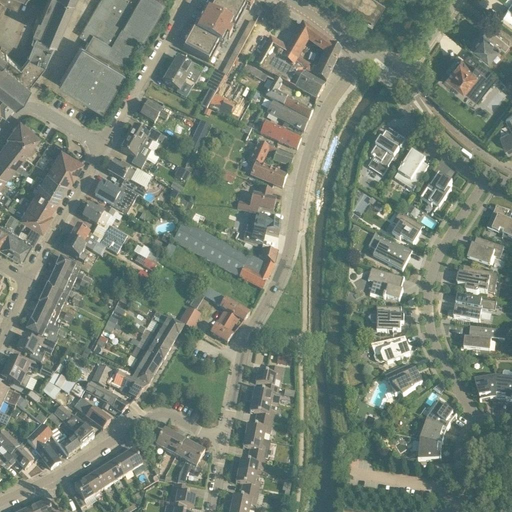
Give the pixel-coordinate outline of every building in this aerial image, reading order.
[(45,0),(39,16),(37,15),(31,29),(37,31),(26,58),(20,67),(5,55),(6,54),(0,49),(0,89),(15,102),(44,65),(71,0),(0,0),(0,4),(2,1),(18,8),(21,0),(45,0)] [(101,0),(80,36),(88,42),(84,48),(81,46),(60,82),(58,85),(69,92),(102,110),(124,72),(121,70),(140,38),(143,40),(165,3),(160,0),(101,0)] [(187,41),(183,49),(208,63),(218,45),(221,46),(225,38),(228,40),(232,34),(228,32),(232,26),(234,27),(244,8),(247,10),(249,11),(254,3),(248,0),(216,0),(209,13),(207,11),(196,31),(193,30),(189,37),(192,39),(190,43),(187,41)] [(345,0),(348,2),(347,2),(348,3),(349,2),(355,6),(354,7),(355,7),(356,7),(362,10),(361,11),(362,12),(363,11),(369,15),(368,16),(369,16),(368,17),(373,20),(375,18),(374,18),(385,0),(391,4),(391,3),(391,2),(392,0),(345,0)] [(226,77),(255,24),(250,22),(222,75),(224,76),(226,77)] [(304,74),(318,82),(325,86),(341,54),(302,26),(297,34),(288,50),(271,40),(256,67),(295,90),(296,89),(315,100),(316,101),(324,88),(317,84),(303,76),(304,74)] [(505,50),(509,44),(493,31),(489,35),(484,31),(478,39),(475,38),(473,41),(474,44),(473,45),(489,59),(500,46),(505,50)] [(194,86),(201,74),(177,60),(170,71),(194,86)] [(476,82),(481,77),(461,60),(460,61),(458,61),(455,64),(456,66),(448,76),(444,81),(444,83),(448,86),(450,86),(454,81),(464,90),(473,79),(476,82)] [(243,72),(265,84),(268,79),(247,66),(243,72)] [(163,83),(179,92),(183,85),(192,90),(194,86),(170,71),(163,83)] [(215,94),(224,76),(222,75),(214,71),(207,83),(212,86),(209,91),(215,94)] [(275,81),(266,97),(309,122),(312,113),(277,93),(281,85),(275,81)] [(15,102),(0,89),(0,110),(0,111),(5,115),(15,102)] [(215,94),(209,91),(200,107),(206,110),(215,94)] [(294,129),(304,134),(309,122),(273,102),(266,114),(284,124),(289,126),(294,129)] [(166,122),(169,116),(155,108),(154,109),(147,105),(140,116),(155,125),(158,118),(166,122)] [(511,126),(511,128),(511,130),(500,137),(509,153),(510,153),(509,152),(511,151),(511,113),(506,117),(511,126)] [(39,137),(20,122),(11,132),(30,147),(35,142),(39,145),(44,140),(39,137)] [(189,147),(199,152),(211,127),(201,122),(189,147)] [(260,133),(262,127),(255,123),(252,129),(260,133)] [(265,125),(260,134),(297,151),(301,141),(292,136),(284,132),(265,125)] [(164,138),(160,136),(151,131),(148,136),(134,128),(130,134),(129,134),(128,137),(128,138),(127,140),(147,151),(152,142),(156,144),(158,141),(162,143),(164,138)] [(22,158),(26,152),(30,147),(11,132),(8,136),(10,138),(5,144),(22,158)] [(381,139),(376,147),(377,148),(371,156),(374,158),(373,159),(375,160),(369,169),(382,178),(405,141),(398,137),(396,140),(386,133),(382,140),(381,139)] [(147,151),(127,140),(126,141),(125,141),(123,144),(124,145),(120,152),(134,160),(131,165),(141,170),(146,162),(151,153),(147,151)] [(256,144),(257,144),(276,152),(277,153),(279,149),(258,140),(256,144)] [(17,164),(22,158),(5,144),(0,150),(0,156),(18,171),(20,172),(23,169),(17,164)] [(247,162),(255,166),(251,176),(282,189),(287,176),(263,165),(267,154),(274,157),(276,152),(257,144),(256,148),(253,147),(247,162)] [(52,152),(58,156),(55,161),(54,161),(75,173),(82,162),(61,150),(55,147),(52,152)] [(194,150),(184,171),(189,174),(200,153),(194,150)] [(290,170),(293,159),(277,153),(276,152),(274,157),(273,163),(290,170)] [(412,153),(403,167),(402,167),(400,169),(401,170),(398,174),(403,178),(400,183),(413,192),(429,168),(423,164),(425,161),(412,153)] [(0,174),(6,179),(11,171),(16,175),(18,175),(20,172),(18,171),(0,156),(0,174)] [(49,158),(43,169),(42,170),(48,173),(47,173),(48,172),(67,184),(71,177),(73,178),(75,173),(54,161),(55,161),(49,158)] [(108,174),(120,181),(117,186),(131,194),(139,198),(143,190),(130,182),(135,174),(128,170),(115,162),(113,164),(112,163),(110,168),(111,168),(108,174)] [(179,170),(175,178),(183,183),(188,175),(179,170)] [(236,176),(223,171),(219,179),(232,185),(236,176)] [(36,176),(34,180),(60,195),(67,184),(48,172),(47,173),(43,180),(36,176)] [(451,193),(449,191),(452,186),(448,184),(449,181),(439,175),(433,185),(431,184),(421,201),(432,208),(433,206),(437,208),(431,217),(432,217),(437,209),(439,210),(451,193)] [(60,195),(34,180),(32,184),(39,188),(35,195),(53,207),(60,195)] [(117,186),(114,191),(102,184),(95,196),(121,212),(131,194),(117,186)] [(183,190),(173,184),(169,189),(180,196),(183,190)] [(257,216),(258,209),(273,213),(276,202),(270,200),(272,192),(262,190),(262,189),(259,189),(257,196),(252,195),(250,205),(238,203),(236,211),(237,211),(246,213),(257,216)] [(172,192),(169,199),(175,202),(179,195),(172,192)] [(19,202),(28,207),(48,219),(51,215),(49,214),(53,207),(35,195),(31,202),(23,197),(21,197),(19,202)] [(190,211),(193,205),(186,202),(178,198),(175,206),(182,209),(190,211)] [(7,210),(13,214),(16,209),(11,205),(7,210)] [(96,227),(97,226),(106,232),(104,236),(122,246),(127,238),(106,226),(111,217),(112,218),(115,213),(106,208),(104,213),(98,209),(97,211),(89,206),(82,219),(96,227)] [(42,231),(48,219),(28,207),(24,213),(21,218),(21,219),(42,231)] [(404,216),(406,218),(408,215),(411,217),(415,210),(410,207),(404,216)] [(487,229),(493,232),(499,235),(500,232),(504,233),(502,236),(504,238),(511,240),(511,243),(511,247),(511,245),(511,215),(511,217),(508,216),(509,213),(497,208),(492,218),(493,218),(489,227),(488,226),(487,229)] [(190,224),(195,215),(188,212),(184,221),(190,224)] [(424,229),(406,218),(404,216),(400,213),(393,225),(398,228),(392,236),(400,241),(401,239),(413,247),(421,235),(419,234),(423,229),(424,230),(424,229)] [(0,242),(15,217),(10,215),(3,227),(0,225),(0,242)] [(11,232),(18,220),(15,217),(0,242),(0,247),(9,252),(18,236),(11,232)] [(256,218),(253,229),(266,232),(279,236),(280,224),(256,218)] [(250,256),(249,258),(183,222),(172,242),(239,279),(262,291),(273,268),(250,256)] [(9,252),(20,259),(29,244),(33,246),(40,233),(31,227),(27,234),(21,231),(18,236),(9,252)] [(358,236),(361,230),(355,227),(352,233),(358,236)] [(70,240),(85,249),(86,248),(92,252),(97,244),(117,256),(122,246),(104,236),(100,241),(77,228),(74,233),(73,233),(71,237),(71,238),(70,240)] [(161,240),(168,244),(173,236),(165,232),(161,240)] [(402,273),(409,259),(401,255),(403,249),(376,234),(369,248),(377,252),(374,258),(402,273)] [(82,255),(85,249),(70,240),(69,241),(68,242),(66,244),(67,246),(63,252),(84,264),(88,258),(82,255)] [(500,260),(503,251),(508,253),(508,250),(504,249),(476,240),(469,261),(490,267),(493,258),(500,260)] [(169,245),(163,255),(169,258),(175,248),(169,245)] [(137,255),(145,260),(156,266),(163,253),(160,251),(158,253),(153,250),(151,252),(142,247),(137,255)] [(262,254),(259,254),(252,252),(243,247),(241,252),(250,256),(273,268),(277,256),(262,254)] [(55,268),(76,279),(80,270),(60,259),(55,268)] [(156,266),(145,260),(143,263),(154,269),(156,266)] [(52,277),(72,288),(76,279),(55,268),(56,269),(52,277)] [(457,286),(467,288),(466,293),(476,295),(477,295),(479,294),(479,293),(494,296),(498,276),(464,268),(463,275),(459,274),(457,286)] [(385,301),(385,299),(400,303),(403,292),(399,291),(402,282),(404,282),(405,280),(372,270),(368,282),(374,284),(370,295),(384,299),(383,300),(385,301)] [(136,278),(144,284),(149,277),(140,271),(136,278)] [(68,297),(72,288),(52,277),(47,286),(68,297)] [(138,281),(135,286),(139,289),(143,284),(138,281)] [(47,286),(43,295),(63,306),(67,297),(68,297),(47,286)] [(249,316),(215,294),(202,287),(197,295),(227,313),(218,329),(214,326),(210,334),(227,345),(233,337),(227,334),(233,324),(235,326),(239,320),(243,323),(244,323),(249,316)] [(123,294),(120,299),(118,303),(125,306),(130,309),(134,300),(123,294)] [(63,306),(43,295),(38,304),(59,315),(60,314),(59,314),(63,306)] [(455,308),(453,319),(480,324),(482,311),(495,313),(497,304),(458,297),(456,306),(462,307),(462,310),(455,308)] [(59,315),(38,304),(38,305),(39,305),(34,314),(55,324),(59,315)] [(401,309),(377,309),(377,314),(373,314),(373,315),(368,320),(373,324),(373,325),(377,325),(377,334),(388,334),(389,334),(393,334),(393,335),(394,333),(400,333),(401,326),(402,326),(403,318),(401,318),(401,309)] [(182,317),(194,324),(198,317),(187,310),(182,317)] [(178,338),(184,329),(156,312),(151,321),(158,326),(178,338)] [(120,316),(113,313),(108,322),(115,326),(118,320),(123,323),(125,319),(120,316)] [(30,323),(50,333),(53,328),(55,324),(34,314),(30,323),(30,322),(30,323)] [(178,325),(189,332),(194,324),(182,317),(178,325)] [(108,322),(106,326),(104,331),(111,334),(114,329),(115,326),(108,322)] [(55,339),(57,336),(56,335),(50,333),(30,323),(25,332),(38,338),(56,346),(58,340),(55,339)] [(140,326),(137,331),(142,334),(145,329),(140,326)] [(153,335),(173,346),(178,338),(158,326),(153,335)] [(510,335),(505,334),(506,332),(470,328),(469,337),(471,337),(471,340),(465,339),(464,344),(463,344),(461,349),(457,349),(490,353),(492,340),(505,341),(505,339),(510,340),(510,335)] [(168,354),(173,346),(153,335),(148,343),(168,354)] [(50,357),(56,346),(38,338),(36,343),(23,337),(17,350),(30,357),(29,359),(40,364),(41,364),(38,363),(42,353),(50,357)] [(96,345),(104,349),(108,341),(100,338),(96,345)] [(405,339),(372,346),(375,356),(378,357),(382,356),(385,364),(388,365),(400,361),(402,362),(404,359),(410,356),(410,355),(411,352),(408,350),(404,340),(405,339)] [(143,352),(163,363),(168,354),(148,343),(143,352)] [(86,360),(90,354),(90,352),(85,350),(81,358),(86,360)] [(158,371),(163,363),(143,352),(137,361),(158,371)] [(25,377),(29,367),(11,358),(10,360),(4,368),(25,377)] [(153,380),(158,371),(137,361),(132,370),(137,373),(152,380),(153,381),(153,380)] [(64,368),(59,365),(55,373),(59,376),(64,368)] [(423,385),(421,381),(419,379),(417,377),(417,378),(414,372),(416,372),(416,371),(411,373),(409,367),(409,366),(385,377),(390,383),(389,383),(396,398),(400,396),(404,400),(413,394),(415,392),(414,389),(423,385)] [(2,379),(25,390),(30,379),(25,377),(4,368),(3,377),(2,379)] [(54,374),(54,373),(42,368),(39,374),(50,379),(51,379),(54,374)] [(133,382),(133,383),(110,372),(102,368),(99,375),(97,378),(120,389),(119,392),(135,401),(148,389),(133,382)] [(511,398),(511,374),(510,374),(509,372),(504,372),(503,373),(503,379),(495,378),(496,400),(497,400),(506,401),(505,401),(511,402),(511,398)] [(133,382),(148,389),(153,381),(152,380),(137,373),(133,382)] [(275,377),(265,375),(258,373),(255,385),(265,387),(273,389),(275,377)] [(73,385),(54,374),(51,379),(50,379),(48,383),(61,391),(68,396),(70,393),(74,396),(80,401),(80,400),(69,391),(73,385)] [(496,400),(495,378),(474,381),(481,403),(480,403),(480,404),(482,403),(482,402),(490,401),(497,401),(497,400),(496,400)] [(85,392),(89,385),(84,382),(80,389),(85,392)] [(80,389),(73,385),(69,391),(80,400),(84,393),(104,404),(101,409),(106,412),(110,407),(113,409),(113,410),(121,414),(129,407),(114,398),(89,385),(85,392),(80,389)] [(265,387),(264,390),(264,393),(254,391),(252,403),(270,406),(271,400),(277,401),(279,390),(273,389),(265,387)] [(0,402),(3,404),(14,409),(19,398),(0,389),(0,402)] [(36,405),(40,400),(31,392),(27,397),(36,405)] [(110,423),(80,400),(80,401),(74,409),(102,431),(103,432),(110,423)] [(0,424),(6,427),(10,419),(2,415),(0,414),(0,410),(3,404),(0,402),(0,424)] [(259,416),(258,422),(272,425),(274,414),(269,413),(270,406),(252,403),(249,414),(259,416)] [(393,414),(403,407),(401,403),(391,410),(393,414)] [(420,417),(427,421),(447,432),(450,427),(450,426),(455,419),(456,420),(457,418),(456,418),(456,419),(439,404),(436,409),(431,409),(429,413),(424,412),(420,417)] [(57,413),(61,408),(57,405),(52,410),(57,413)] [(58,428),(62,423),(73,432),(77,437),(73,441),(81,449),(94,438),(80,425),(61,408),(57,413),(54,416),(53,414),(48,420),(58,428)] [(11,417),(15,420),(19,414),(15,411),(11,417)] [(36,419),(42,425),(46,420),(40,414),(36,419)] [(447,432),(427,421),(420,441),(442,446),(444,440),(443,440),(447,432)] [(272,425),(258,422),(257,428),(247,427),(245,438),(263,442),(264,435),(269,436),(272,425)] [(61,464),(60,463),(48,448),(46,450),(43,446),(51,437),(52,436),(51,436),(42,427),(26,443),(34,452),(51,471),(61,464)] [(66,445),(57,433),(56,431),(51,436),(52,436),(51,437),(67,459),(81,449),(73,441),(66,445)] [(155,447),(165,452),(174,437),(164,431),(160,439),(154,436),(148,447),(154,450),(155,447)] [(19,448),(4,433),(0,437),(0,446),(7,453),(2,458),(3,458),(11,467),(16,462),(18,464),(25,471),(33,463),(26,456),(19,448)] [(174,437),(165,452),(176,458),(184,442),(174,437)] [(252,452),(251,458),(265,460),(267,449),(262,448),(263,442),(245,438),(242,450),(252,452)] [(420,441),(418,462),(440,461),(441,462),(441,455),(442,446),(420,441)] [(194,447),(184,442),(176,458),(186,463),(194,447)] [(200,475),(203,470),(208,472),(208,465),(206,464),(200,461),(205,453),(194,447),(186,463),(196,469),(194,472),(200,475)] [(144,470),(149,467),(143,456),(137,459),(133,452),(123,458),(132,473),(142,467),(144,470)] [(0,465),(6,472),(11,467),(3,458),(2,458),(0,456),(0,465)] [(123,458),(113,464),(123,479),(132,473),(123,458)] [(265,460),(251,458),(250,464),(240,462),(238,473),(256,477),(257,470),(262,471),(265,460)] [(402,469),(416,471),(416,461),(402,462),(402,469)] [(113,464),(103,470),(113,485),(123,479),(113,464)] [(113,485),(103,470),(94,476),(103,491),(113,485)] [(258,496),(258,492),(260,485),(255,484),(256,477),(238,473),(235,485),(249,488),(248,494),(258,496)] [(84,482),(94,497),(103,491),(94,476),(84,482)] [(80,510),(86,506),(84,503),(94,497),(84,482),(74,488),(79,496),(74,499),(80,510)] [(176,499),(175,505),(184,507),(193,509),(195,497),(183,495),(184,489),(173,486),(171,498),(176,499)] [(258,496),(248,494),(246,500),(233,497),(231,509),(246,511),(248,511),(250,506),(255,507),(258,496)] [(35,508),(37,511),(56,511),(55,509),(50,511),(46,503),(35,508)]
